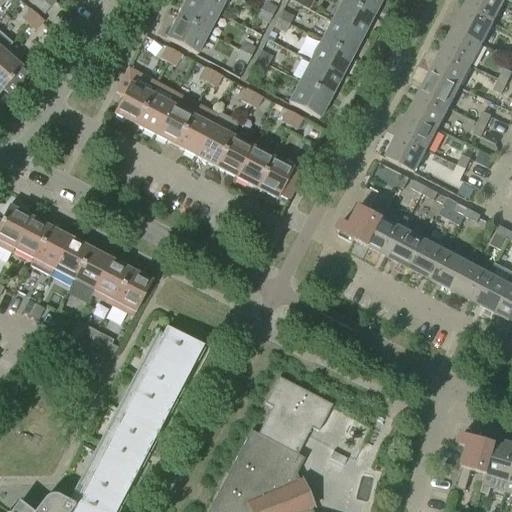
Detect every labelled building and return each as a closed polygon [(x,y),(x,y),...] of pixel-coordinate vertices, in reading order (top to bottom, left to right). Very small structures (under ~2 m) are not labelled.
[(55,2),(52,0),(26,0),(44,15),(55,2)] [(189,0),(186,0),(176,19),(207,35),(218,15),(189,0)] [(189,0),(218,15),(225,0),(189,0)] [(313,2),(308,0),(286,0),(287,0),(308,11),(313,2)] [(381,0),(342,0),(341,2),(372,19),(381,0)] [(504,3),(498,0),(469,0),(464,9),(493,25),(504,3)] [(341,2),(331,23),(361,39),(372,19),(341,2)] [(260,11),(271,17),(275,9),(264,3),(260,11)] [(493,25),(464,9),(453,31),(482,46),(493,25)] [(28,27),(36,17),(30,11),(21,21),(28,27)] [(271,17),(260,11),(255,20),(267,26),(271,17)] [(277,20),(289,26),(293,18),(281,12),(277,20)] [(43,22),(36,17),(28,27),(34,32),(43,22)] [(207,35),(176,19),(165,40),(196,56),(207,35)] [(289,26),(277,20),(272,29),(284,35),(289,26)] [(361,39),(331,23),(320,43),(351,59),(361,39)] [(482,46),(453,31),(442,52),(470,67),(482,46)] [(0,34),(0,58),(4,54),(3,54),(11,45),(0,34)] [(243,43),(239,52),(250,58),(255,49),(243,43)] [(320,43),(309,63),(340,79),(351,59),(320,43)] [(167,64),(173,52),(165,48),(159,60),(167,64)] [(173,52),(167,64),(174,68),(180,56),(173,52)] [(250,58),(239,52),(234,60),(246,66),(250,58)] [(255,60),(267,67),(272,58),(260,52),(255,60)] [(442,52),(431,73),(459,88),(470,67),(442,52)] [(28,75),(4,54),(0,58),(0,94),(3,91),(12,99),(28,75)] [(267,67),(255,60),(251,69),(263,75),(267,67)] [(309,63),(299,83),(330,100),(340,79),(309,63)] [(208,86),(214,74),(205,69),(199,81),(208,86)] [(113,115),(135,127),(143,111),(151,96),(156,85),(127,70),(115,94),(122,98),(113,115)] [(503,70),(498,81),(506,85),(511,74),(503,70)] [(431,73),(420,94),(449,109),(459,88),(431,73)] [(214,74),(208,86),(215,89),(221,78),(214,74)] [(506,85),(498,81),(493,92),(501,96),(506,85)] [(330,100),(299,83),(288,104),(318,121),(330,100)] [(143,111),(135,127),(156,138),(172,107),(177,96),(156,85),(151,96),(143,111)] [(248,107),(254,95),(247,91),(241,103),(248,107)] [(420,94),(409,116),(437,131),(449,109),(420,94)] [(262,99),(254,95),(248,107),(256,111),(262,99)] [(177,96),(172,107),(156,138),(175,148),(197,106),(177,96)] [(216,116),(197,106),(175,148),(196,159),(212,128),(211,127),(216,116)] [(288,128),(294,116),(286,112),(280,124),(288,128)] [(477,124),(486,128),(491,117),(483,113),(477,124)] [(294,116),(288,128),(295,132),(301,120),(294,116)] [(437,131),(409,116),(397,137),(426,152),(437,131)] [(486,128),(477,124),(472,135),(480,139),(486,128)] [(212,128),(196,159),(216,169),(232,138),(212,128)] [(426,152),(397,137),(386,159),(414,174),(426,152)] [(252,149),(232,138),(216,169),(236,180),(252,149)] [(272,159),(252,149),(236,180),(256,190),(272,159)] [(462,156),(457,167),(465,171),(470,160),(462,156)] [(272,159),(256,190),(276,201),(278,197),(287,202),(301,176),(292,171),(292,170),(272,159)] [(393,183),(398,171),(380,164),(375,176),(393,183)] [(465,171),(457,167),(451,178),(460,182),(465,171)] [(422,196),(426,188),(414,182),(410,190),(422,196)] [(438,194),(426,188),(422,196),(434,202),(438,194)] [(370,190),(360,208),(369,213),(378,194),(370,190)] [(465,218),(469,211),(457,205),(453,212),(465,218)] [(13,250),(29,219),(7,208),(0,222),(0,248),(12,255),(14,250),(13,250)] [(369,213),(360,208),(350,227),(341,222),(336,232),(367,248),(382,220),(369,213)] [(480,217),(469,211),(465,218),(476,225),(480,217)] [(51,231),(29,219),(13,250),(14,250),(35,261),(51,231)] [(382,220),(367,248),(388,260),(404,231),(382,220)] [(507,241),(511,234),(499,227),(495,235),(507,241)] [(51,231),(35,261),(31,268),(50,278),(54,271),(70,241),(51,231)] [(404,231),(388,260),(410,271),(425,242),(404,231)] [(91,252),(70,241),(54,271),(75,282),(91,252)] [(446,253),(425,242),(410,271),(431,282),(446,253)] [(111,262),(91,252),(75,282),(93,292),(95,293),(111,262)] [(468,265),(446,253),(431,282),(453,293),(468,265)] [(95,293),(93,292),(91,296),(111,307),(114,301),(115,302),(131,273),(111,262),(95,293)] [(489,276),(468,265),(453,293),(474,305),(489,276)] [(511,273),(495,265),(489,276),(474,305),(495,316),(510,287),(511,287),(511,285),(511,273)] [(151,283),(131,273),(115,302),(114,301),(111,307),(133,318),(151,283)] [(510,287),(495,316),(511,324),(511,287),(510,287)] [(29,317),(35,306),(27,302),(21,313),(29,317)] [(42,310),(35,306),(29,317),(37,321),(42,310)] [(69,338),(75,328),(67,323),(61,334),(69,338)] [(75,328),(69,338),(77,342),(83,332),(75,328)] [(112,511),(200,347),(165,329),(72,506),(57,498),(55,498),(53,497),(52,497),(51,497),(49,498),(47,498),(46,499),(45,499),(44,501),(43,501),(34,511),(27,511),(19,506),(14,511),(112,511)] [(111,360),(116,349),(108,345),(102,356),(111,360)] [(250,432),(208,511),(311,511),(295,475),(303,460),(296,457),(310,430),(317,433),(331,407),(278,379),(264,405),(271,409),(257,436),(250,432)] [(485,476),(495,445),(461,435),(458,446),(468,449),(462,469),(470,472),(485,476)] [(495,445),(485,476),(480,494),(488,496),(491,489),(505,493),(511,470),(511,445),(505,444),(504,448),(495,445)] [(402,465),(393,462),(391,468),(400,471),(402,465)] [(470,472),(462,469),(456,490),(465,492),(470,472)]
